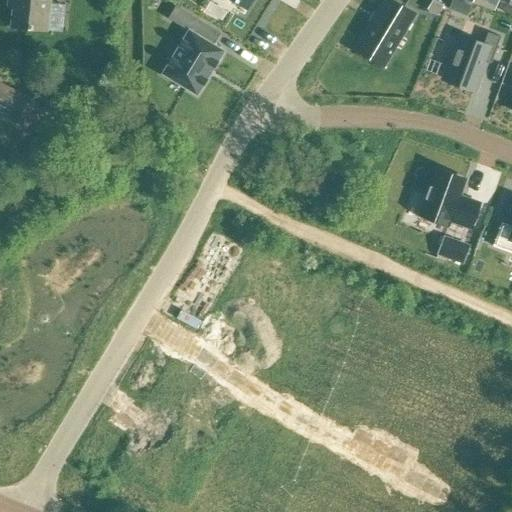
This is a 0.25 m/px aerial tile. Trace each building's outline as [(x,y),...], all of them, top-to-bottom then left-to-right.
[(9,0),(9,2),(14,2),(12,26),(46,29),(48,0),(9,0)] [(231,0),(245,9),(250,0),(231,0)] [(385,0),(362,38),(390,54),(414,13),(392,0),(385,0)] [(442,6),(432,0),(426,10),(436,16),(442,6)] [(454,0),(452,0),(449,9),(466,16),(470,6),(454,0)] [(472,0),(472,2),(493,12),(498,0),(472,0)] [(163,72),(161,74),(163,76),(164,75),(194,93),(194,94),(196,95),(197,93),(197,92),(221,53),(222,51),(220,50),(212,45),(219,33),(175,7),(168,19),(187,30),(186,33),(163,72)] [(459,37),(444,79),(474,91),(484,61),(491,64),(500,37),(487,32),(482,46),(459,37)] [(35,101),(0,83),(0,115),(22,127),(35,101)] [(47,99),(41,111),(58,120),(65,108),(47,99)] [(479,204),(459,196),(465,180),(436,169),(419,215),(448,226),(450,222),(470,229),(479,204)] [(511,253),(511,226),(501,223),(492,246),(511,253)] [(441,235),(435,254),(461,264),(468,245),(441,235)]
